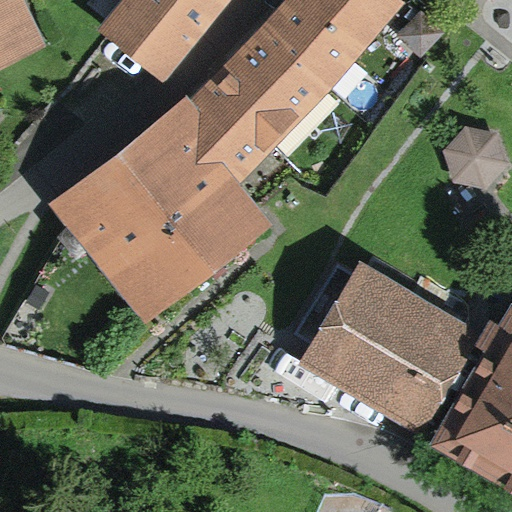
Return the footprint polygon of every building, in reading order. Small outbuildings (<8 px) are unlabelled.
[(26,0),(0,0),(0,63),(47,41),(26,0)] [(117,0),(96,27),(163,81),(228,0),(117,0)] [(389,3),(385,0),(297,0),(201,105),(186,126),(226,178),(389,3)] [(421,57),(444,31),(420,9),(397,34),(421,57)] [(452,181),(490,188),(511,165),(501,132),(463,124),(443,148),(452,181)] [(250,212),(226,178),(186,126),(86,204),(152,289),(250,212)] [(298,363),(421,432),(481,325),(359,256),(298,363)] [(511,299),(510,299),(498,319),(490,314),(475,340),(483,345),(427,440),(511,489),(511,299)]
